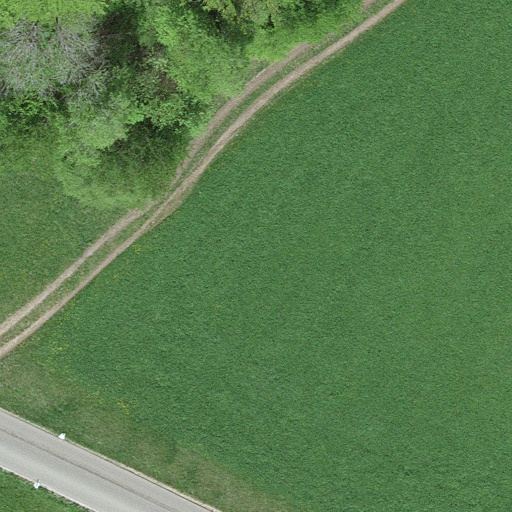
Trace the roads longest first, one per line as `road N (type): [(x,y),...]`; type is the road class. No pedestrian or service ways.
road 1 (track): [(0,339),(113,238),(253,91),(382,0)]
road 2 (tertiary): [(0,443),(143,511)]
